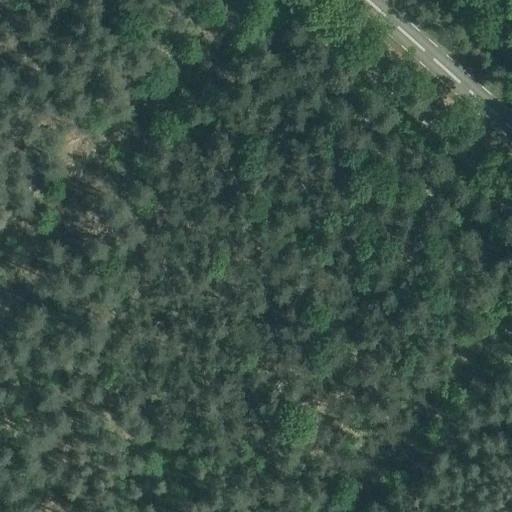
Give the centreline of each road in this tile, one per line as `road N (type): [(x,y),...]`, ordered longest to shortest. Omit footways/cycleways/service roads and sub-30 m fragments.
road 1 (track): [(252,0),(0,290)]
road 2 (track): [(348,511),(511,322)]
road 3 (tertiary): [(511,123),(370,0)]
